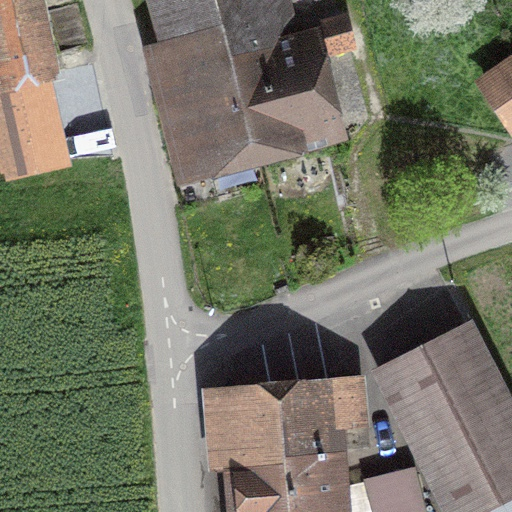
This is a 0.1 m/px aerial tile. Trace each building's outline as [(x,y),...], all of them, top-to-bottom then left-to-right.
[(39,0),(0,0),(0,106),(41,97),(58,95),(39,0)] [(343,146),(314,42),(297,47),(283,0),(152,0),(169,57),(152,62),(189,188),(209,182),(211,192),(304,165),(302,157),(343,146)] [(511,73),(481,95),(511,139),(511,73)] [(41,97),(0,106),(0,158),(52,147),(41,97)] [(511,424),(461,329),(380,372),(455,511),(473,511),(511,491),(511,424)] [(347,511),(337,377),(218,385),(224,456),(242,455),(246,511),(347,511)]
